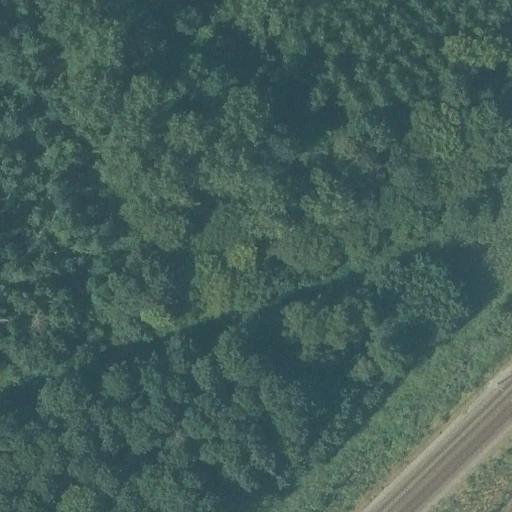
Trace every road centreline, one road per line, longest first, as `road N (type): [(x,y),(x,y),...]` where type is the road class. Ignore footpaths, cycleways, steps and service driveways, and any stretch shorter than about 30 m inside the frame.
road 1 (track): [(275,511),(511,278)]
road 2 (track): [(320,511),(511,325)]
